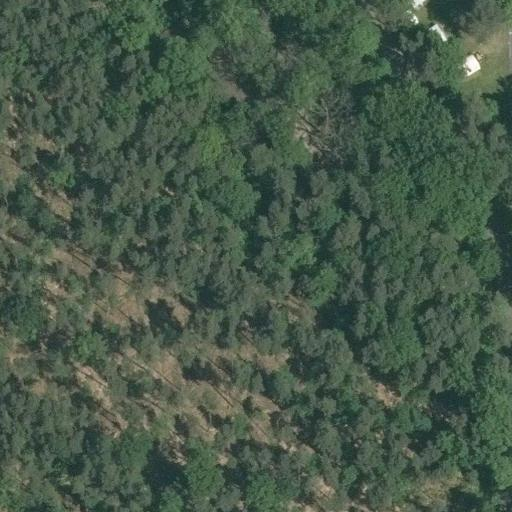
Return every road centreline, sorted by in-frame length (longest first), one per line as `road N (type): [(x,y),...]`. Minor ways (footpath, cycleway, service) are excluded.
road 1 (unclassified): [(511,511),(510,313),(499,250),(470,166),(353,0)]
road 2 (track): [(371,24),(310,85),(318,152),(443,126)]
